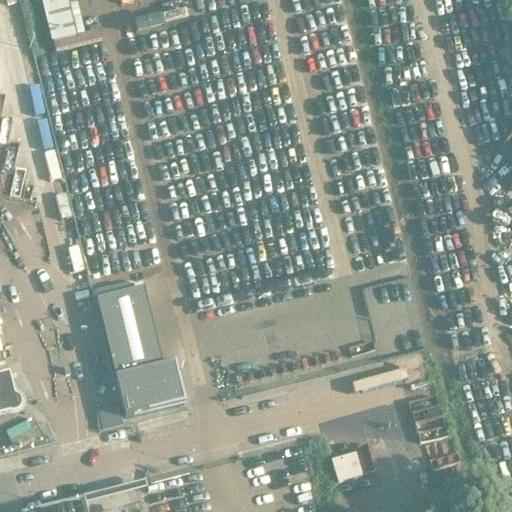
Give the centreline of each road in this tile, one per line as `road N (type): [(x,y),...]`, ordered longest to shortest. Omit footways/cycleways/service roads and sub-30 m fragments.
road 1 (unknown): [(200,438),(97,0)]
road 2 (unknown): [(430,0),(511,344)]
road 3 (unclassified): [(0,490),(142,453)]
